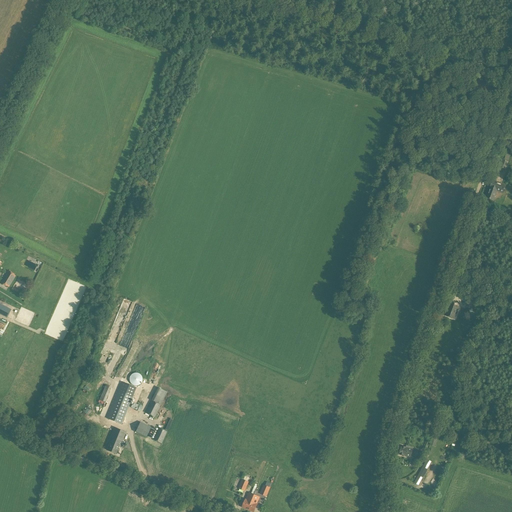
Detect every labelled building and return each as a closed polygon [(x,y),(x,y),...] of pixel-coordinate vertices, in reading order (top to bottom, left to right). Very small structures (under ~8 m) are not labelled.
[(506,169),(508,162),(502,160),(500,167),(506,169)] [(503,193),(506,186),(493,180),(490,188),(487,198),(493,200),(497,190),(503,193)] [(9,286),(15,276),(7,271),(1,281),(9,286)] [(474,308),(476,302),(469,300),(467,305),(474,308)] [(0,303),(0,314),(7,318),(11,310),(0,303)] [(454,319),(459,306),(456,304),(453,303),(450,303),(445,315),(454,319)] [(135,386),(136,386),(137,386),(137,385),(138,385),(139,385),(140,384),(141,383),(141,382),(142,382),(142,381),(142,380),(142,379),(142,378),(142,377),(141,376),(141,375),(140,375),(140,374),(139,374),(138,373),(137,373),(136,373),(135,373),(134,373),(133,373),(132,374),(131,374),(131,375),(130,376),(130,377),(129,378),(129,379),(129,380),(129,381),(130,381),(130,382),(130,383),(131,383),(131,384),(132,384),(132,385),(133,385),(134,386),(135,386)] [(105,402),(111,387),(105,385),(99,400),(105,402)] [(155,417),(160,405),(167,392),(158,387),(145,412),(155,417)] [(121,424),(133,396),(118,390),(107,418),(121,424)] [(140,412),(142,407),(133,402),(131,407),(140,412)] [(84,420),(92,411),(87,407),(80,416),(84,420)] [(151,427),(140,422),(136,431),(140,433),(147,436),(151,427)] [(120,446),(125,433),(114,428),(108,442),(109,442),(106,450),(116,454),(119,446),(120,446)] [(161,443),(167,432),(158,428),(153,439),(161,443)] [(411,457),(413,449),(402,446),(400,454),(411,457)] [(431,462),(427,460),(414,482),(419,485),(431,462)] [(267,494),(269,488),(262,485),(259,493),(265,495),(266,494),(267,494)] [(248,509),(254,495),(249,493),(246,500),(245,499),(242,507),(248,509)] [(254,511),(257,504),(256,504),(259,497),(254,495),(248,509),(254,511)]
